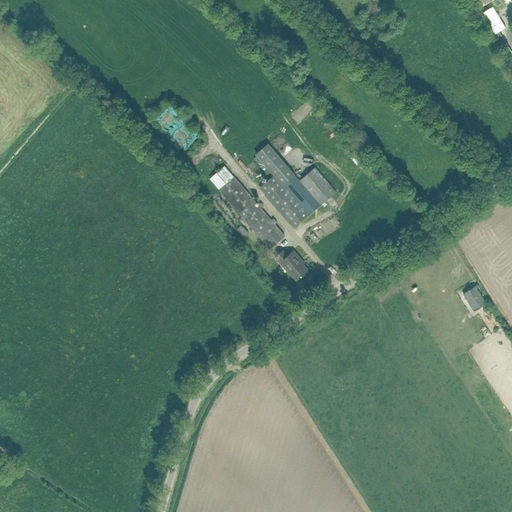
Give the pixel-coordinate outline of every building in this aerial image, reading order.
[(511,0),(510,0),(503,3),(511,20),(511,19),(511,0)] [(505,26),(492,4),(481,11),(495,33),(505,26)] [(299,180),(294,174),(268,142),(255,153),(257,155),(254,158),(267,174),(271,170),(275,174),(260,187),(295,227),(336,191),(315,167),(299,180)] [(284,235),(234,176),(224,165),(210,178),(219,188),(270,248),(284,235)] [(236,230),(244,236),(248,232),(240,225),(236,230)] [(296,279),(309,269),(300,260),(301,259),(293,249),(287,254),(283,250),(275,256),(289,273),(290,272),(296,279)] [(462,293),(473,310),(486,302),(475,285),(462,293)]
